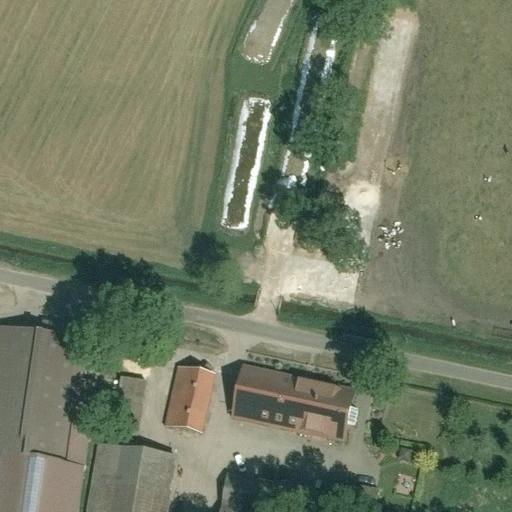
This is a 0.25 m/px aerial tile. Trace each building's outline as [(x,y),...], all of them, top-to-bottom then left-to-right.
[(376,131),(388,135),(395,111),(383,107),(376,131)] [(1,336),(0,345),(0,458),(73,468),(89,347),(1,336)] [(162,430),(197,438),(212,379),(176,371),(162,430)] [(351,452),(362,402),(243,376),(232,426),(351,452)] [(147,390),(105,383),(83,511),(171,511),(181,457),(137,449),(147,390)] [(396,440),(424,439),(423,400),(395,401),(396,440)] [(235,485),(229,511),(311,511),(314,499),(235,485)] [(366,511),(369,494),(335,488),(331,511),(366,511)]
